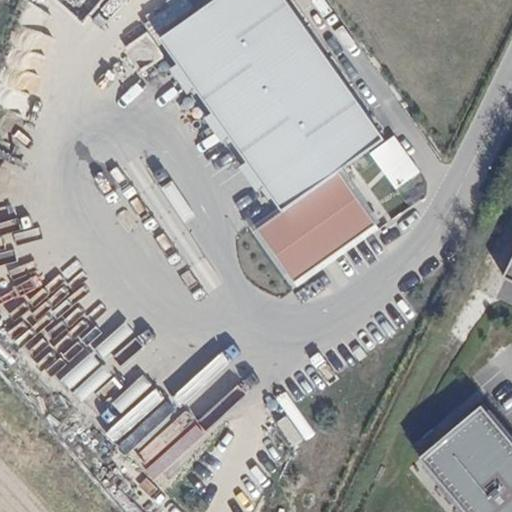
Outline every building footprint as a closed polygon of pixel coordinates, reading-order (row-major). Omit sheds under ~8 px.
[(338,174),(383,142),(282,0),(220,0),(160,43),(282,213),(338,174)] [(375,226),(338,174),(282,213),(256,232),(294,284),(375,226)] [(20,228),(37,194),(21,185),(3,220),(20,228)] [(173,402),(163,425),(179,433),(190,410),(173,402)] [(511,511),(511,447),(481,411),(420,462),(462,511),(511,511)] [(427,505),(433,511),(459,511),(442,492),(427,505)]
